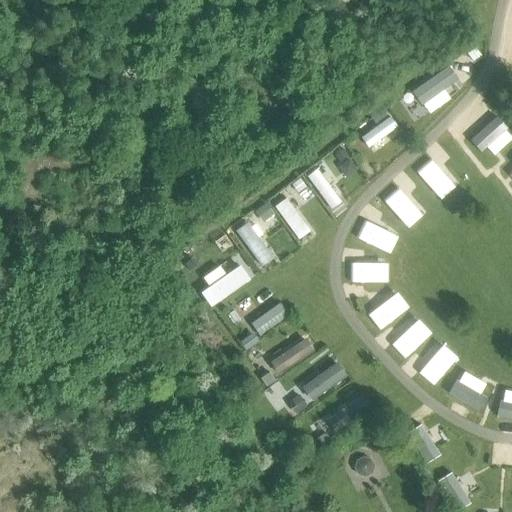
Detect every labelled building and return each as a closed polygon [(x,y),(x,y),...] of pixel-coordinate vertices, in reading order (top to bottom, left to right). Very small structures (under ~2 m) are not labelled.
[(475,48),(467,54),(472,62),(481,56),(475,48)] [(429,112),(451,96),(445,88),(459,77),(449,63),(413,89),(429,112)] [(382,108),(369,117),(374,124),(387,115),(382,108)] [(369,145),(398,124),(391,115),(362,136),(369,145)] [(482,151),(488,146),(494,152),(511,137),(511,132),(497,115),(471,138),(482,151)] [(331,149),(348,175),(360,167),(343,142),(331,149)] [(417,170),(441,197),(456,184),(432,156),(417,170)] [(330,207),(343,199),(320,166),(308,174),(330,207)] [(299,179),(291,185),(297,193),(305,187),(299,179)] [(409,226),(423,213),(398,185),(384,198),(409,226)] [(276,204),(298,238),(311,229),(289,196),(276,204)] [(265,204),(257,210),(264,220),(272,214),(265,204)] [(392,251),(399,234),(365,218),(357,236),(392,251)] [(237,228),(262,266),(275,257),(250,219),(237,228)] [(239,256),(206,282),(215,294),(248,268),(239,256)] [(389,280),(389,261),(352,260),(351,279),(389,280)] [(380,328),(410,305),(398,290),(369,313),(380,328)] [(280,300),(251,321),(260,334),(289,312),(280,300)] [(405,356),(432,331),(419,317),(391,342),(405,356)] [(244,338),(238,343),(244,351),(250,347),(256,342),(250,334),(244,338)] [(270,358),(277,371),(315,350),(309,338),(270,358)] [(437,338),(423,355),(429,360),(420,372),(434,384),(458,355),(437,338)] [(341,361),(301,381),(309,396),(349,377),(341,361)] [(477,407),(490,383),(462,368),(449,392),(477,407)] [(268,373),(260,379),(266,387),(274,381),(268,373)] [(511,389),(503,388),(498,415),(511,417),(511,389)] [(360,392),(326,416),(337,431),(371,407),(360,392)] [(298,397),(291,402),(299,412),(306,407),(298,397)] [(426,461),(441,453),(423,422),(409,430),(426,461)] [(458,509),(472,500),(452,470),(438,479),(458,509)]
